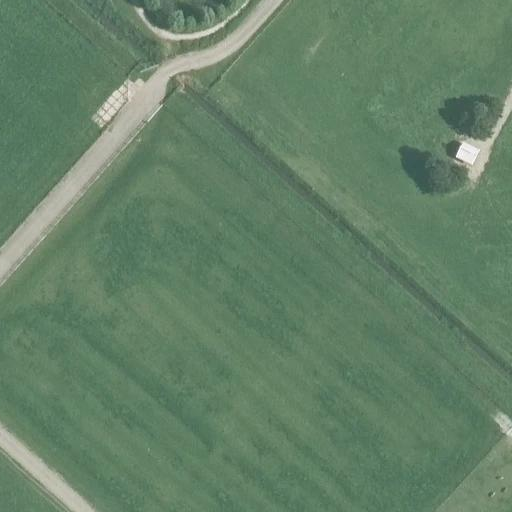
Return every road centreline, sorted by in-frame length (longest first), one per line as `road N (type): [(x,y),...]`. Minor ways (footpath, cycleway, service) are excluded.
road 1 (track): [(511,354),(187,61)]
road 2 (track): [(0,260),(173,65),(234,41),(270,0)]
